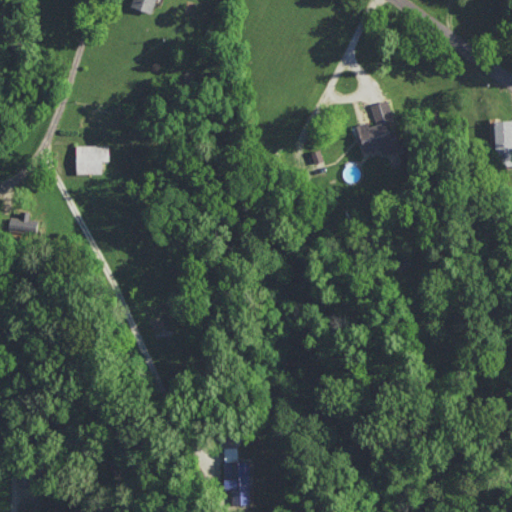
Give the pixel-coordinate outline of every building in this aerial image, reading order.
[(156,0),(133,0),(131,6),(153,12),(156,0)] [(365,150),(383,145),(384,151),(402,146),(389,99),(371,104),(376,121),(358,126),(365,150)] [(511,118),(495,120),(496,164),(511,163),(511,118)] [(103,172),(103,160),(109,160),(110,144),(77,144),(77,172),(103,172)] [(20,216),(11,215),(9,235),(36,238),(38,219),(30,218),(31,211),(21,209),(20,216)] [(250,459),(238,460),(238,446),(224,446),(224,487),(232,487),(232,504),(251,504),(250,459)]
